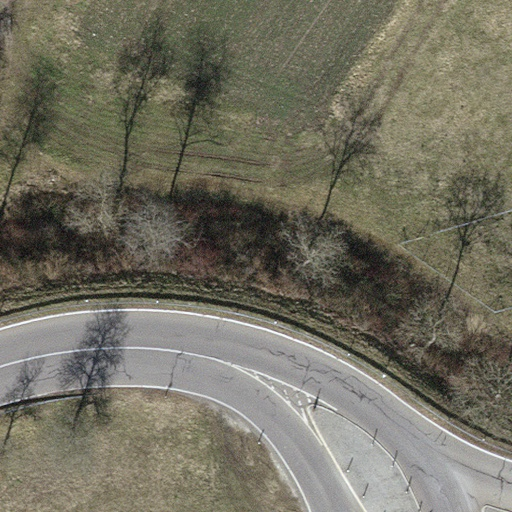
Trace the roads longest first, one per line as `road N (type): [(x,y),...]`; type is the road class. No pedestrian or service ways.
road 1 (tertiary): [(367,449),(340,413),(233,366),(131,344),(0,364)]
road 2 (tertiary): [(511,490),(367,449)]
